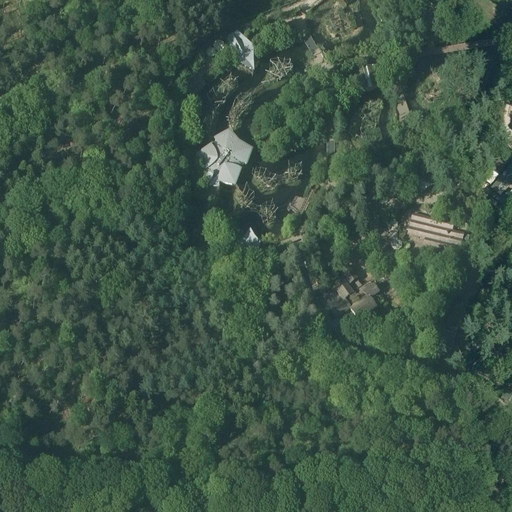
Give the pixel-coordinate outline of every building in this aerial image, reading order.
[(238,37),(236,35),(225,40),(229,60),(235,64),(252,75),(252,65),(251,48),(248,45),(243,41),(238,37)] [(362,68),(353,74),(357,92),(369,92),(376,88),(379,85),(377,81),(374,69),(369,68),(362,68)] [(251,151),(236,144),(227,133),(226,134),(217,139),(214,141),(215,144),(212,146),(210,148),(209,147),(197,156),(200,164),(203,172),(204,175),(205,178),(205,179),(205,181),(205,182),(206,183),(207,183),(209,183),(210,183),(211,183),(215,183),(218,184),(220,184),(223,185),(232,186),(234,187),(236,183),(241,170),(240,169),(241,166),(244,166),(246,163),(251,151)] [(511,163),(490,189),(501,199),(511,185),(511,163)] [(412,215),(407,237),(424,241),(423,247),(429,249),(428,255),(434,257),(432,263),(449,267),(450,260),(452,260),(469,265),(472,251),(465,249),(461,248),(463,242),(464,239),(464,236),(460,235),(452,233),(454,226),(433,221),(430,220),(412,215)] [(236,249),(237,257),(248,258),(257,257),(260,247),(257,244),(253,241),(249,234),(240,244),(236,249)] [(362,288),(349,270),(341,276),(342,278),(354,294),(362,288)] [(341,300),(329,308),(346,330),(375,307),(369,298),(378,291),(371,282),(359,291),(363,295),(348,306),(345,302),(354,296),(343,280),(332,287),(341,300)] [(484,331),(476,330),(474,337),(479,338),(483,338),(484,331)] [(500,334),(493,330),(491,334),(488,338),(495,342),(500,334)] [(434,350),(437,350),(442,352),(441,357),(450,360),(454,345),(456,340),(448,337),(449,336),(439,334),(434,350)] [(479,342),(474,341),(472,349),(483,351),(484,352),(486,344),(479,342)] [(499,353),(492,351),(491,353),(489,366),(496,367),(497,361),(499,353)] [(511,397),(505,394),(502,399),(509,402),(511,397)]
